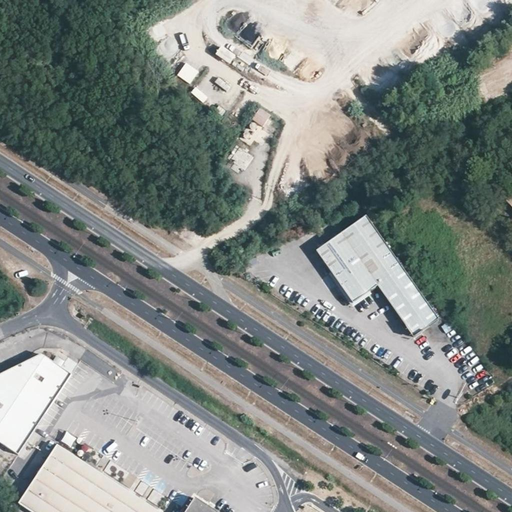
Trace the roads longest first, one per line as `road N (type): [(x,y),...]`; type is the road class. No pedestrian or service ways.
road 1 (primary): [(511,497),(0,163)]
road 2 (primary): [(77,269),(450,511)]
road 3 (unclassified): [(50,311),(260,452),(290,511)]
